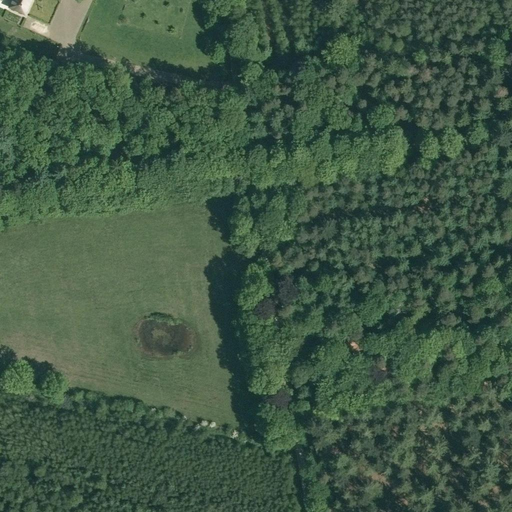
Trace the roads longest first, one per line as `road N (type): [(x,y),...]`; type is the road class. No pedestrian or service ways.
road 1 (track): [(308,511),(251,166)]
road 2 (track): [(251,166),(442,137),(511,111)]
road 3 (track): [(251,166),(224,0)]
